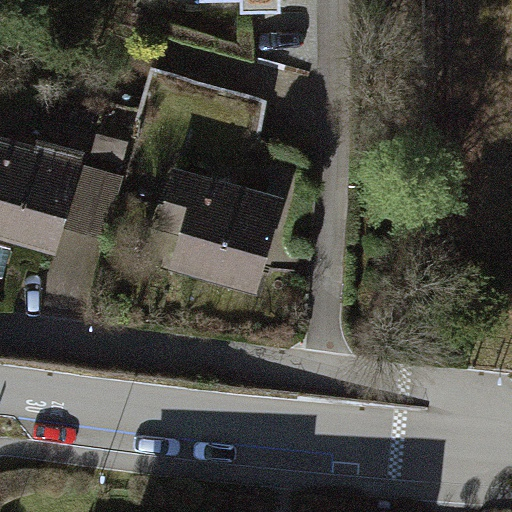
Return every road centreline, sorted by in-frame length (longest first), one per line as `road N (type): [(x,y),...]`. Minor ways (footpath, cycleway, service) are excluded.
road 1 (residential): [(510,445),(451,388),(0,329)]
road 2 (residential): [(0,391),(510,445)]
